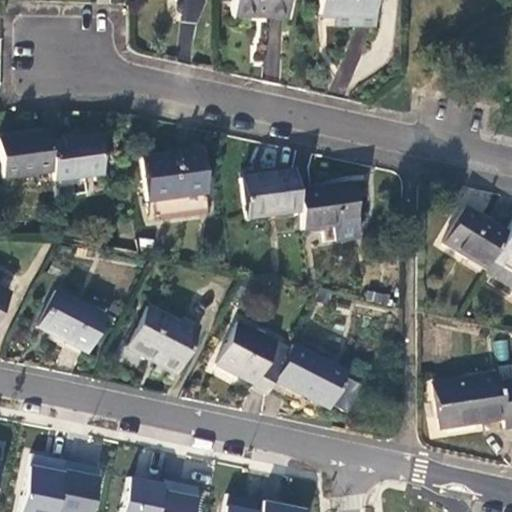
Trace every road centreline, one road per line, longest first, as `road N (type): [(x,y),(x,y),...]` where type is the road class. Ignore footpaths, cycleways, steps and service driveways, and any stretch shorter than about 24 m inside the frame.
road 1 (residential): [(511,164),(106,77)]
road 2 (tertiary): [(0,384),(346,457)]
road 3 (residential): [(106,77),(36,82),(35,36),(91,37),(97,58)]
road 4 (tertiary): [(346,457),(511,493)]
